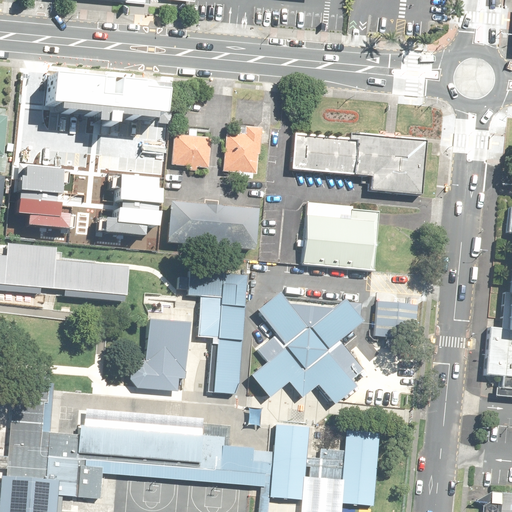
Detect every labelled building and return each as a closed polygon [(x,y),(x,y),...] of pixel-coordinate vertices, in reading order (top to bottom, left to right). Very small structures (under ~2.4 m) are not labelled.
[(189,0),(349,17),(349,0),(189,0)] [(88,123),(89,112),(72,111),(69,153),(103,156),(106,124),(88,123)] [(60,120),(21,116),(18,149),(57,153),(60,120)] [(123,164),(142,166),(142,169),(153,170),(154,164),(157,131),(126,128),(123,164)] [(240,139),(221,137),(218,174),(255,177),(259,131),(241,130),(240,139)] [(344,136),(283,131),(280,169),(361,177),(359,190),(409,194),(415,138),(344,132),(344,136)] [(205,142),(167,139),(165,169),(202,172),(205,142)] [(65,171),(23,167),(23,174),(17,173),(14,213),(29,215),(28,225),(71,229),(72,214),(61,213),(62,203),(58,202),(58,201),(58,193),(63,193),(65,171)] [(159,177),(122,174),(122,177),(119,206),(119,208),(112,207),(112,215),(96,214),(95,229),(145,234),(146,224),(159,225),(162,189),(158,189),(159,177)] [(111,184),(98,181),(93,202),(106,205),(111,184)] [(489,326),(485,382),(511,383),(511,200),(503,327),(489,326)] [(364,212),(293,205),(288,265),(358,272),(364,212)] [(250,212),(165,206),(162,246),(247,252),(250,212)] [(7,257),(0,256),(0,292),(39,296),(40,291),(64,293),(63,300),(128,306),(132,269),(55,262),(56,249),(8,245),(7,257)] [(243,276),(179,273),(179,296),(216,297),(209,392),(234,394),(241,298),(243,276)] [(283,347),(279,350),(269,336),(251,348),(262,364),(248,375),(267,398),(284,384),(297,399),(313,385),(328,403),(350,385),(323,352),(333,344),(359,323),(341,300),(305,329),(274,291),(251,309),(283,347)] [(412,343),(416,307),(374,302),(370,338),(412,343)] [(123,389),(155,390),(179,391),(182,325),(144,323),(142,361),(124,360),(123,389)] [(45,376),(12,374),(0,485),(0,511),(58,511),(60,496),(96,500),(98,475),(261,489),(264,452),(222,448),(223,439),(75,428),(72,437),(39,434),(40,403),(43,404),(45,376)] [(305,429),(272,426),(266,498),(299,501),(302,468),(302,458),(305,429)] [(378,434),(342,431),(340,451),(337,483),(335,505),(372,507),(378,434)] [(307,468),(306,480),(337,483),(340,451),(317,449),(317,460),(302,458),(302,468),(307,468)] [(511,511),(511,496),(480,493),(478,511),(511,511)]
